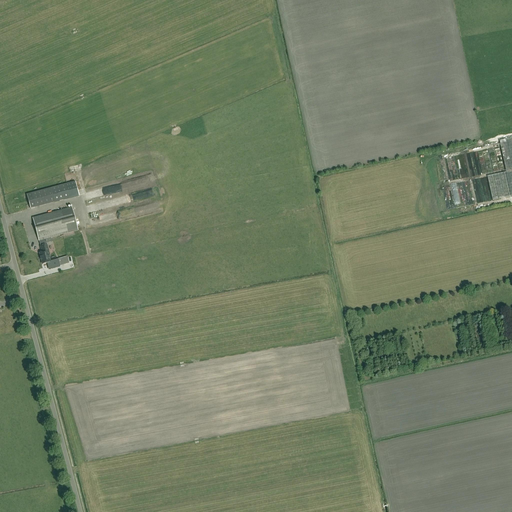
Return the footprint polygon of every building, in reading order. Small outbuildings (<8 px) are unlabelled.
[(511,138),(499,141),(499,144),(506,173),(487,177),(492,201),(511,196),(511,138)] [(480,176),(486,175),(481,148),(475,149),(480,176)] [(474,177),(479,175),(473,150),(468,151),(469,156),(471,165),(474,164),(474,167),(472,167),(474,177)] [(51,189),(54,202),(78,196),(75,182),(51,189)] [(54,202),(51,189),(32,194),(36,208),(54,202)] [(30,209),(36,208),(32,194),(26,195),(30,209)] [(77,231),(71,208),(32,219),(38,241),(77,231)] [(42,253),(39,254),(42,265),(47,263),(48,268),(51,267),(52,269),(60,267),(58,259),(50,262),(47,252),(48,252),(46,245),(41,247),(40,247),(42,253)]
